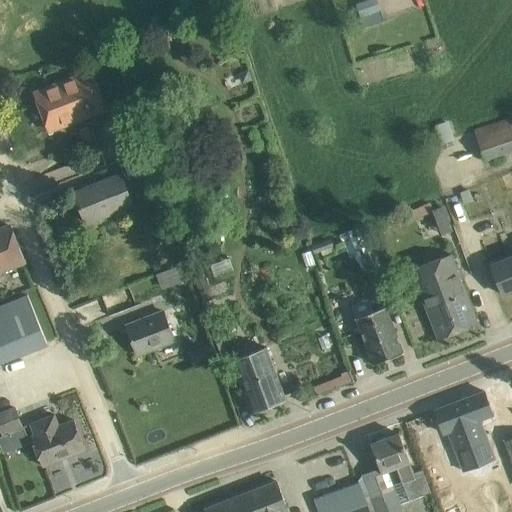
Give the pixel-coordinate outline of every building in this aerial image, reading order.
[(377,0),(363,0),(357,3),(361,15),(381,8),(377,0)] [(107,107),(93,71),(36,93),(51,130),(107,107)] [(511,128),(507,117),(474,130),(486,161),(511,150),(511,128)] [(443,142),(453,138),(447,122),(437,125),(443,142)] [(89,154),(101,149),(92,125),(79,129),(89,154)] [(152,165),(146,149),(124,158),(129,173),(152,165)] [(134,204),(122,173),(75,192),(87,223),(134,204)] [(455,230),(445,204),(431,209),(440,235),(455,230)] [(0,271),(25,262),(11,225),(0,229),(0,271)] [(331,239),(315,245),(318,253),(334,247),(331,239)] [(375,249),(362,253),(369,272),(381,267),(375,249)] [(452,252),(399,273),(408,294),(421,289),(439,339),(479,324),(452,252)] [(511,255),(493,262),(504,295),(511,291),(511,255)] [(213,266),(216,274),(234,267),(231,259),(213,266)] [(191,277),(186,263),(158,273),(162,282),(175,278),(176,282),(191,277)] [(215,299),(204,271),(194,275),(204,302),(202,303),(209,322),(214,319),(208,301),(215,299)] [(375,308),(355,316),(374,364),(404,352),(381,292),(370,296),(375,308)] [(28,295),(0,306),(0,362),(48,343),(28,295)] [(127,325),(138,354),(176,339),(165,311),(127,325)] [(220,321),(209,325),(216,343),(226,338),(220,321)] [(192,364),(214,356),(210,343),(188,350),(192,364)] [(266,350),(265,348),(236,359),(237,362),(235,363),(253,412),(287,399),(269,349),(266,350)] [(485,390),(436,409),(445,432),(450,430),(465,469),(495,457),(480,419),(494,414),(485,390)] [(18,407),(0,413),(0,422),(5,434),(25,426),(18,407)] [(60,425),(55,414),(33,423),(38,434),(34,436),(43,466),(86,449),(75,419),(60,425)] [(410,460),(400,433),(372,443),(383,472),(397,466),(408,498),(429,491),(423,473),(415,476),(409,460),(410,460)] [(289,511),(277,480),(207,508),(208,511),(289,511)] [(371,511),(359,482),(316,500),(320,511),(371,511)] [(403,511),(394,486),(371,494),(377,511),(403,511)]
